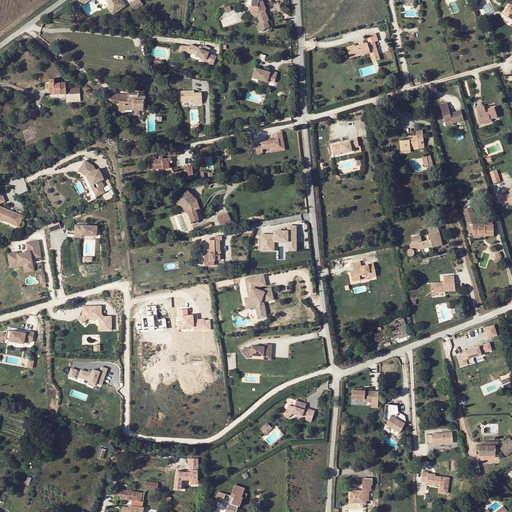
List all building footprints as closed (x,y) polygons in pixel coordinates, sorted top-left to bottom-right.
[(121,0),(118,0),(119,0),(111,6),(109,4),(105,7),(112,16),(124,7),(122,5),(124,3),(121,0)] [(143,5),(139,0),(134,0),(129,4),(134,11),(143,5)] [(241,0),(241,1),(244,4),(246,1),(251,1),(251,6),(248,7),(252,15),(256,14),(257,17),(260,23),(257,24),(260,31),(269,27),(267,22),(269,21),(265,10),(266,10),(263,2),(258,1),(258,0),(241,0)] [(375,43),(373,34),(366,36),(369,44),(375,43)] [(355,48),(354,48),(347,50),(350,60),(370,54),(377,53),(375,43),(369,44),(369,45),(368,46),(367,45),(355,48)] [(210,60),(209,62),(213,64),(216,57),(208,53),(210,49),(203,46),(203,47),(202,49),(199,48),(190,45),(189,46),(180,45),(180,46),(174,45),(174,51),(179,51),(179,52),(187,52),(191,54),(191,53),(196,55),(196,56),(205,59),(206,58),(210,60)] [(370,54),(373,64),(380,62),(378,52),(377,53),(370,54)] [(255,68),(252,78),(266,83),(267,80),(274,82),(277,73),(270,71),(269,73),(255,68)] [(66,94),(66,92),(65,83),(54,83),(54,79),(50,79),(50,83),(48,83),(49,95),(66,94)] [(180,90),(181,101),(193,100),(193,103),(202,102),(202,92),(194,92),(194,90),(180,90)] [(66,102),(80,102),(80,94),(66,95),(66,102)] [(119,101),(119,110),(123,111),(123,108),(133,108),(133,109),(134,109),(138,110),(145,110),(145,96),(140,96),(140,98),(129,98),(129,101),(119,101)] [(440,106),(445,124),(453,121),(453,124),(464,121),(461,111),(453,114),(453,115),(451,116),(451,115),(448,104),(440,106)] [(486,112),(485,110),(484,106),(476,109),(478,115),(476,115),(479,123),(486,120),(487,123),(491,121),(491,119),(497,117),(494,107),(489,109),(489,111),(486,112)] [(419,147),(419,149),(424,148),(422,130),(416,131),(417,135),(408,136),(408,137),(409,140),(406,140),(399,141),(400,151),(410,150),(410,148),(414,148),(419,147)] [(286,150),(282,132),(272,133),(273,139),(260,141),(261,144),(255,144),(257,155),(286,150)] [(332,147),(334,155),(342,153),(343,155),(352,152),(352,150),(359,148),(357,139),(350,141),(350,143),(332,147)] [(160,159),(148,161),(150,169),(163,168),(163,169),(170,168),(169,161),(168,161),(167,158),(162,159),(162,160),(160,160),(160,159)] [(98,193),(103,190),(102,188),(104,187),(101,180),(104,179),(99,169),(96,170),(94,166),(87,159),(83,163),(84,165),(82,167),(87,173),(93,184),(97,182),(99,187),(95,188),(98,193)] [(84,165),(83,163),(80,166),(78,168),(86,175),(96,196),(104,192),(103,190),(98,193),(93,184),(87,173),(82,167),(84,165)] [(192,166),(184,166),(185,170),(179,170),(180,180),(186,179),(186,181),(192,181),(192,178),(194,178),(192,166)] [(494,183),(501,181),(497,169),(490,171),(494,183)] [(176,202),(179,206),(181,204),(183,204),(186,207),(189,204),(193,207),(188,212),(191,222),(198,220),(195,210),(193,201),(197,200),(187,190),(176,202)] [(2,193),(0,193),(0,219),(2,221),(3,220),(18,226),(23,215),(0,206),(0,202),(5,201),(2,193)] [(503,195),(498,197),(500,204),(505,202),(506,207),(511,204),(511,193),(510,194),(503,197),(503,195)] [(181,204),(179,206),(187,214),(188,212),(193,207),(189,204),(186,207),(183,204),(181,204)] [(473,225),(473,230),(475,230),(475,235),(482,235),(482,233),(485,233),(485,235),(494,234),(493,225),(492,225),(492,220),(484,221),(484,223),(476,224),(472,207),(462,210),(467,225),(473,225)] [(215,214),(214,216),(217,224),(229,222),(225,213),(215,214)] [(97,226),(77,225),(77,232),(82,232),(82,235),(97,236),(97,226)] [(272,234),(260,234),(261,251),(274,251),(274,242),(288,242),(288,251),(297,251),(297,226),(287,226),(287,231),(272,231),(272,234)] [(438,228),(428,230),(430,239),(421,241),(420,235),(411,237),(413,243),(409,244),(410,248),(408,248),(408,249),(407,250),(407,251),(407,252),(407,255),(409,256),(410,256),(412,256),(413,255),(414,255),(414,254),(415,252),(415,251),(415,250),(432,246),(432,247),(442,245),(438,228)] [(475,230),(473,230),(473,238),(485,238),(485,236),(485,235),(485,233),(482,233),(482,235),(475,235),(475,230)] [(209,240),(210,249),(210,260),(219,260),(219,253),(218,253),(218,251),(219,251),(219,240),(222,240),(222,236),(215,236),(215,240),(209,240)] [(8,254),(10,266),(25,263),(26,267),(33,266),(31,258),(31,255),(40,253),(38,241),(26,243),(28,252),(17,254),(17,252),(8,254)] [(499,252),(494,254),(495,257),(493,261),(499,263),(501,256),(499,252)] [(360,262),(353,264),(355,273),(350,274),(352,283),(361,281),(360,276),(367,274),(368,279),(377,277),(374,264),(368,265),(368,266),(362,267),(360,262)] [(25,263),(10,266),(10,268),(23,266),(24,272),(34,271),(33,266),(26,267),(25,263)] [(264,275),(255,277),(257,286),(266,284),(264,275)] [(444,282),(431,283),(432,293),(455,290),(454,275),(443,277),(444,282)] [(255,277),(246,279),(248,288),(256,286),(257,290),(256,291),(256,292),(256,293),(253,292),(250,297),(246,298),(248,307),(257,306),(261,305),(260,301),(273,298),(271,288),(261,290),(260,291),(259,290),(258,290),(257,286),(255,277)] [(248,288),(250,297),(253,292),(256,293),(256,292),(256,291),(257,290),(256,286),(248,288)] [(166,329),(165,318),(159,319),(157,304),(147,306),(148,315),(136,317),(138,332),(166,329)] [(261,305),(257,306),(259,317),(267,316),(266,312),(267,312),(267,311),(267,310),(267,309),(266,308),(266,307),(265,307),(264,304),(261,305)] [(102,315),(102,307),(83,307),(83,315),(78,319),(83,324),(88,319),(97,319),(100,322),(100,331),(112,331),(112,317),(104,317),(103,318),(101,316),(102,315)] [(188,309),(178,310),(178,317),(181,317),(181,320),(177,321),(177,330),(183,329),(183,328),(193,327),(194,330),(205,329),(205,330),(211,330),(210,320),(204,321),(204,319),(193,320),(193,315),(188,315),(188,309)] [(406,325),(403,318),(389,323),(392,331),(406,325)] [(409,332),(406,325),(392,331),(394,338),(409,332)] [(494,325),(485,328),(487,337),(497,335),(494,325)] [(33,342),(35,332),(27,331),(27,333),(12,330),(12,331),(8,331),(7,334),(3,333),(0,334),(0,341),(5,340),(6,340),(7,338),(10,339),(10,341),(25,343),(25,340),(33,342)] [(411,339),(409,332),(394,338),(391,339),(393,346),(411,339)] [(464,354),(457,356),(460,366),(468,364),(466,359),(482,355),(481,353),(492,350),(490,342),(463,351),(464,354)] [(247,347),(243,351),(249,357),(253,354),(265,355),(273,355),(274,343),(266,343),(266,345),(253,345),(253,348),(247,347)] [(104,386),(108,368),(101,366),(99,371),(93,368),(91,372),(81,369),(81,370),(71,367),(69,376),(75,378),(76,376),(89,381),(88,382),(96,385),(97,383),(104,386)] [(356,396),(350,396),(350,404),(363,404),(363,407),(370,407),(370,396),(360,396),(356,396)] [(306,404),(295,401),(293,407),(288,405),(286,411),(282,414),(286,419),(292,413),(301,416),(303,413),(304,409),(306,404)] [(308,409),(307,411),(306,414),(304,420),(310,422),(314,411),(308,409)] [(394,411),(390,409),(385,417),(387,418),(389,419),(387,424),(392,428),(400,432),(403,427),(405,424),(392,416),(394,411)] [(269,425),(266,423),(259,429),(262,432),(269,425)] [(269,425),(262,432),(265,435),(272,429),(269,425)] [(391,430),(401,436),(405,429),(403,427),(400,432),(392,428),(391,430)] [(432,435),(428,435),(428,443),(438,442),(438,444),(453,442),(452,433),(435,434),(435,432),(432,433),(432,435)] [(501,442),(503,445),(510,439),(507,436),(501,442)] [(510,439),(503,445),(499,448),(506,456),(511,450),(511,439),(511,438),(510,439)] [(479,455),(482,455),(495,456),(495,446),(479,445),(479,455)] [(104,460),(107,451),(101,449),(98,458),(104,460)] [(198,485),(199,458),(189,457),(188,471),(174,470),(173,489),(185,490),(185,484),(198,485)] [(476,464),(468,466),(470,478),(478,476),(476,464)] [(422,470),(421,481),(427,482),(427,483),(439,485),(438,492),(448,493),(450,478),(435,476),(436,474),(428,473),(429,471),(422,470)] [(145,481),(144,490),(152,491),(153,488),(157,488),(158,483),(145,481)] [(244,489),(234,485),(228,502),(222,500),(221,503),(227,505),(224,511),(226,511),(231,511),(233,508),(236,509),(244,489)] [(371,485),(362,485),(362,491),(350,491),(350,499),(353,500),(353,502),(362,502),(366,502),(369,502),(369,491),(371,491),(371,485)] [(133,492),(119,490),(117,498),(132,500),(133,492)] [(142,511),(144,508),(142,508),(143,501),(141,501),(136,500),(137,492),(133,492),(131,505),(131,508),(130,511),(141,511),(142,511)] [(225,494),(218,492),(215,500),(221,503),(222,500),(225,494)]
